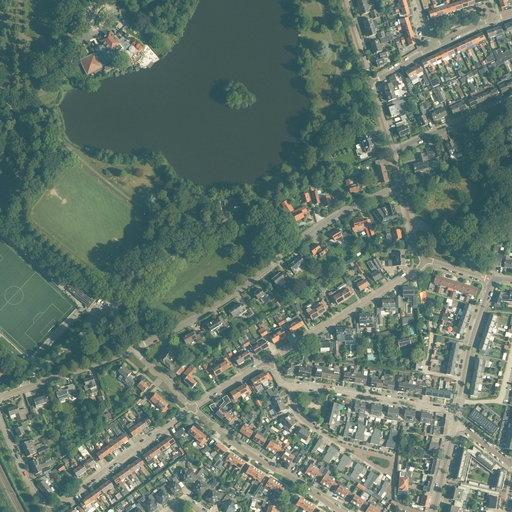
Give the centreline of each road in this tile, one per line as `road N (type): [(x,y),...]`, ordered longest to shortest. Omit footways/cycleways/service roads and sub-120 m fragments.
road 1 (unclassified): [(20,390),(217,224),(255,222),(279,258)]
road 2 (residential): [(269,360),(425,259)]
road 3 (residential): [(48,511),(191,407)]
road 4 (tertiary): [(134,348),(200,315),(279,258)]
road 5 (tertiary): [(279,258),(339,214),(401,187)]
road 6 (tertiary): [(456,411),(491,279)]
road 7 (residential): [(298,482),(191,407)]
road 8 (residential): [(391,150),(511,100)]
road 9 (residential): [(456,411),(330,390)]
road 10 (tertiary): [(20,390),(134,348)]
